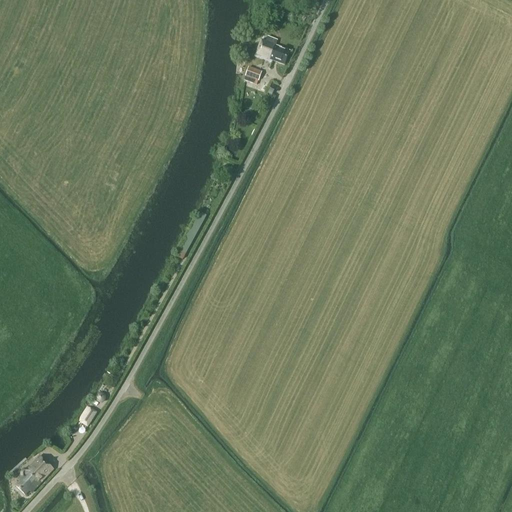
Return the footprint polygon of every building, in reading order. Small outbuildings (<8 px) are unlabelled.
[(266,42),(261,41),(254,57),(272,64),(272,62),(284,66),(290,52),(275,47),(277,41),(268,37),(266,42)] [(259,81),(262,72),(249,67),(244,80),(254,84),(255,80),(259,81)] [(175,255),(183,260),(207,216),(199,212),(175,255)] [(77,421),(88,428),(97,413),(87,406),(77,421)] [(29,491),(31,493),(53,470),(40,458),(28,471),(26,470),(23,471),(22,473),(22,475),(22,477),(18,481),(20,483),(16,488),(25,496),(29,491)]
